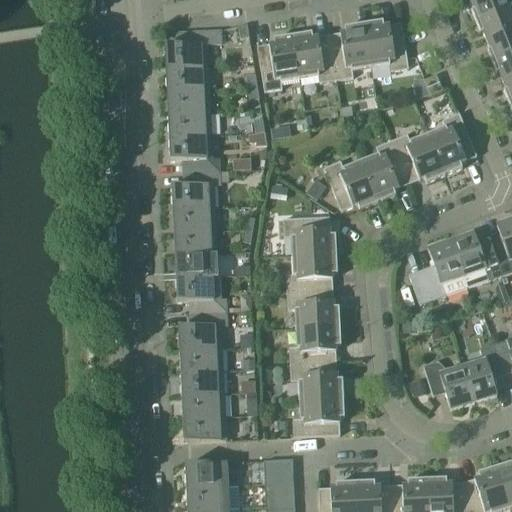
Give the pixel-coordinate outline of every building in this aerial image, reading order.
[(511,0),(475,0),(469,3),(473,12),(471,13),(475,25),(510,10),(511,9),(511,0)] [(482,35),(486,44),(511,32),(511,14),(510,10),(475,25),(480,36),(482,35)] [(382,24),(363,27),(370,71),(389,68),(390,75),(408,72),(400,27),(383,30),(382,24)] [(345,36),(328,38),(336,84),(353,81),(351,74),(370,71),(363,27),(344,31),(345,36)] [(246,28),(238,30),(240,42),(248,41),(246,28)] [(487,53),(491,65),(511,56),(511,32),(486,44),(489,52),(487,53)] [(163,49),(164,73),(207,71),(206,48),(220,48),(220,34),(175,36),(175,49),(163,49)] [(311,36),(292,39),(299,83),(318,80),(319,87),(336,84),(328,38),(312,41),(311,36)] [(299,83),(292,39),(273,42),(274,47),(256,50),(264,96),(282,93),(280,86),(299,83)] [(498,75),(502,84),(511,79),(511,56),(491,65),(496,76),(498,75)] [(164,73),(166,96),(208,94),(207,71),(164,73)] [(246,79),(248,92),(257,90),(254,78),(246,79)] [(436,78),(423,83),(430,99),(442,94),(436,78)] [(503,93),(508,105),(511,102),(511,79),(502,84),(505,92),(503,93)] [(257,90),(248,92),(250,104),(258,103),(257,90)] [(166,96),(167,119),(209,117),(208,94),(166,96)] [(344,119),(352,118),(350,110),(342,111),(344,119)] [(167,119),(168,141),(210,139),(209,117),(167,119)] [(445,131),(427,138),(444,179),(462,172),(460,167),(476,160),(459,117),(442,124),(445,131)] [(262,122),(253,124),(255,136),(264,135),(262,122)] [(272,142),(279,141),(278,132),(270,134),(272,142)] [(266,148),(264,135),(255,136),(255,137),(248,138),(249,146),(256,145),(256,149),(266,148)] [(407,138),(391,144),(408,188),(424,181),(426,186),(444,179),(427,138),(409,145),(407,138)] [(187,164),(188,177),(218,175),(217,162),(212,162),(210,139),(168,141),(169,165),(187,164)] [(378,158),(360,165),(377,206),(395,199),(393,194),(408,188),(391,144),(375,151),(378,158)] [(377,206),(360,165),(343,172),(340,165),(323,172),(341,215),(357,208),(359,213),(377,206)] [(170,190),(171,214),(214,212),(213,189),(218,189),(218,175),(188,177),(188,189),(170,190)] [(317,204),(325,191),(316,185),(313,189),(308,197),(307,198),(317,204)] [(171,214),(172,237),(215,235),(214,212),(171,214)] [(245,221),(243,233),(252,235),(254,222),(245,221)] [(290,241),(291,260),(336,258),(335,238),(329,238),(329,221),(282,223),(283,241),(290,241)] [(502,246),(491,250),(501,280),(511,275),(511,222),(496,228),(502,246)] [(252,235),(243,233),(241,246),(250,247),(252,235)] [(172,237),(174,259),(216,257),(215,235),(172,237)] [(472,236),(450,244),(467,292),(501,280),(491,250),(479,254),(472,236)] [(467,292),(450,244),(427,252),(434,270),(410,279),(409,278),(408,278),(419,309),(467,292)] [(174,259),(175,282),(217,280),(216,257),(174,259)] [(235,257),(235,274),(247,273),(246,257),(235,257)] [(285,279),(286,296),(332,294),(331,277),(337,277),(336,258),(291,260),(292,279),(285,279)] [(194,305),(195,317),(224,316),(224,302),(218,303),(217,280),(175,282),(176,306),(194,305)] [(294,313),(295,332),(339,330),(338,311),(333,311),(332,294),(286,296),(287,314),(294,313)] [(249,299),(241,299),(241,315),(250,315),(249,299)] [(483,312),(481,306),(474,308),(476,315),(483,312)] [(484,319),(488,322),(493,320),(494,315),(490,312),(485,314),(484,319)] [(177,331),(178,355),(221,352),(220,330),(225,330),(224,316),(195,317),(195,330),(177,331)] [(415,327),(402,328),(403,336),(416,335),(415,327)] [(288,351),(289,368),(336,366),(335,350),(340,349),(339,330),(295,332),(296,351),(288,351)] [(251,339),(244,339),(241,343),(241,352),(252,351),(251,339)] [(511,344),(507,344),(493,348),(502,378),(511,375),(511,344)] [(483,364),(462,370),(473,407),(496,400),(490,382),(502,378),(493,348),(479,352),(483,364)] [(178,355),(179,377),(222,375),(221,352),(178,355)] [(253,374),(252,364),(244,365),(244,374),(253,374)] [(473,407),(462,370),(448,375),(437,365),(422,369),(432,401),(433,400),(433,399),(444,396),(450,414),(473,407)] [(297,385),(298,404),(343,402),(342,382),(336,383),(336,366),(289,368),(290,385),(297,385)] [(179,377),(181,400),(223,398),(222,375),(179,377)] [(246,397),(254,397),(253,386),(242,387),(243,397),(246,397)] [(426,397),(422,386),(411,389),(414,401),(426,397)] [(181,400),(182,423),(224,421),(223,398),(181,400)] [(343,402),(298,404),(299,423),(292,423),(293,441),(339,439),(338,421),(344,421),(343,402)] [(247,420),(255,419),(255,409),(247,410),(247,420)] [(224,421),(182,423),(183,447),(225,445),(224,421)] [(275,427),(276,441),(287,441),(286,427),(275,427)] [(263,464),(264,477),(293,475),(292,463),(263,464)] [(511,465),(496,470),(508,511),(510,511),(511,511),(511,465)] [(184,468),(185,492),(227,490),(226,466),(184,468)] [(479,481),(463,486),(467,511),(508,511),(496,470),(477,476),(479,481)] [(264,477),(264,489),(293,488),(293,475),(264,477)] [(407,488),(391,489),(391,511),(427,511),(426,482),(407,483),(407,488)] [(446,482),(426,482),(427,511),(467,511),(463,486),(446,487),(446,482)] [(355,511),(354,485),(335,486),(335,492),(318,492),(318,511),(355,511)] [(374,485),(354,485),(355,511),(391,511),(391,489),(374,490),(374,485)] [(264,489),(265,502),(294,500),(293,488),(264,489)] [(185,492),(185,511),(238,511),(237,489),(227,490),(185,492)] [(265,502),(265,511),(294,511),(294,500),(265,502)]
